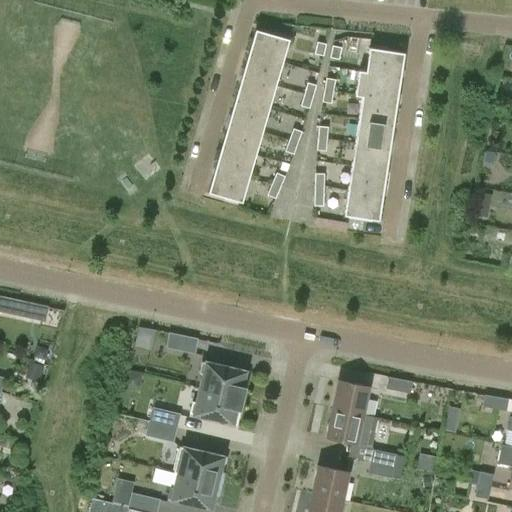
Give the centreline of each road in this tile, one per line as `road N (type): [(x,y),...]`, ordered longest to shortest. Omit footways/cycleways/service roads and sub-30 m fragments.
road 1 (residential): [(303,332),(0,270)]
road 2 (residential): [(511,371),(303,332)]
road 3 (residential): [(425,18),(398,223)]
road 4 (residential): [(250,0),(193,184)]
road 5 (residential): [(303,332),(261,511)]
road 6 (residential): [(264,0),(425,18)]
